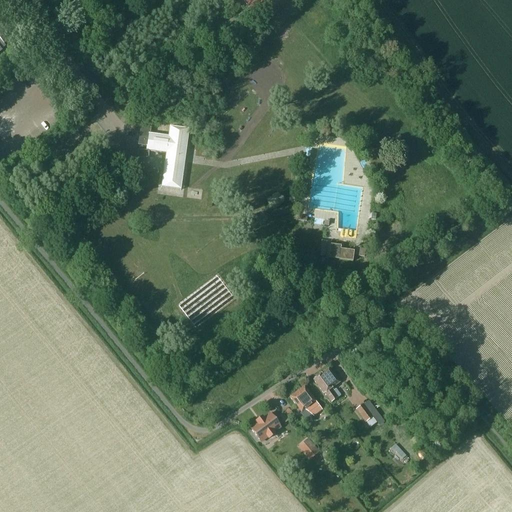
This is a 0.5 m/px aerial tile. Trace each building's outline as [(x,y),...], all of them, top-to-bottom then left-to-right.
[(0,29),(0,39),(4,44),(9,39),(15,34),(6,24),(0,29)] [(139,150),(138,150),(137,158),(148,159),(149,152),(164,154),(160,188),(180,190),(187,130),(167,127),(166,137),(150,135),(151,128),(140,127),(138,145),(140,146),(139,150)] [(328,258),(352,261),(353,252),(340,250),(341,246),(330,245),(328,258)] [(332,387),(337,384),(327,369),(311,381),(322,395),(323,394),(331,404),(341,396),(335,389),(335,390),(332,387)] [(320,411),(303,387),(289,397),(300,413),(304,409),(309,413),(313,416),(320,411)] [(355,409),(365,423),(378,413),(369,401),(364,405),(363,404),(355,409)] [(289,420),(294,416),(288,409),(283,413),(289,420)] [(274,434),(273,432),(279,427),(269,413),(263,418),(261,417),(256,421),(257,423),(250,427),(260,441),(266,436),(268,439),(274,434)] [(319,453),(308,439),(298,448),(309,462),(319,453)]
